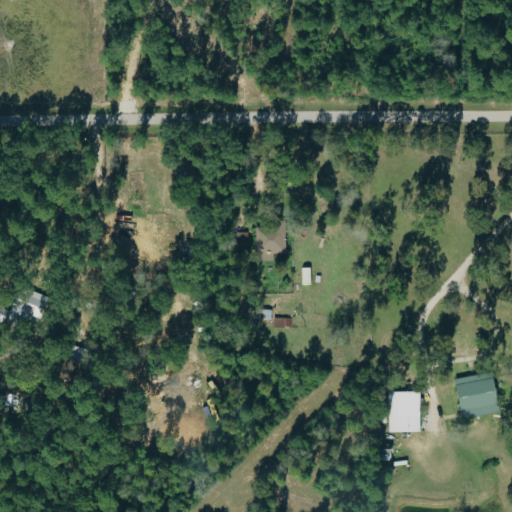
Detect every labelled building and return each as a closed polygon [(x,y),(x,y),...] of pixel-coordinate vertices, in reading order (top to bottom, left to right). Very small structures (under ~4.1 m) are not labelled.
[(253,261),(272,261),(272,254),(284,253),(283,226),(252,228),(253,261)] [(245,232),(232,232),(232,245),(245,244),(245,232)] [(11,311),(0,307),(0,315),(29,326),(39,294),(19,287),(11,311)] [(495,413),(490,373),(452,378),(457,418),(495,413)] [(417,432),(417,392),(386,392),(386,432),(417,432)]
